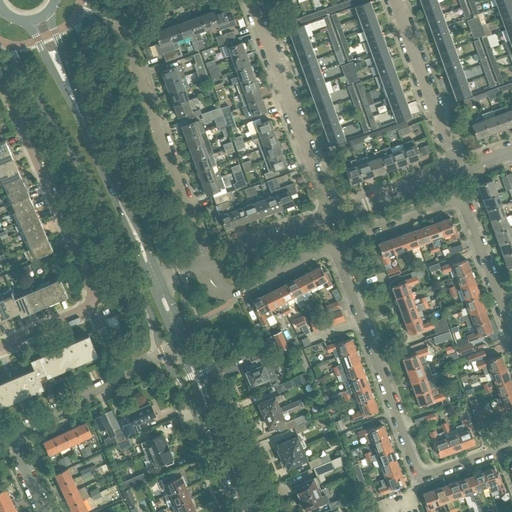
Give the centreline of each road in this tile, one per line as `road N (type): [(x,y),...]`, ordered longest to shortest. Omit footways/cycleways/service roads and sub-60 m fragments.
road 1 (residential): [(205,262),(121,25),(174,0)]
road 2 (residential): [(414,470),(330,244)]
road 3 (residential): [(89,300),(90,286),(0,81)]
road 4 (residential): [(328,216),(250,0)]
road 5 (residential): [(10,438),(182,344)]
road 6 (residential): [(456,171),(394,0)]
road 7 (tertiary): [(250,511),(182,344)]
road 8 (tertiary): [(155,279),(82,118)]
road 9 (residential): [(205,262),(213,284),(231,293),(330,244)]
road 10 (residential): [(507,328),(455,198)]
road 11 (residential): [(328,216),(456,171)]
road 12 (residential): [(330,244),(455,198)]
road 13 (residential): [(205,262),(328,216)]
